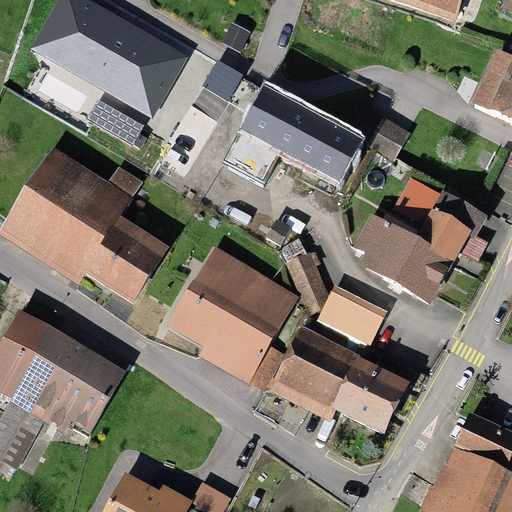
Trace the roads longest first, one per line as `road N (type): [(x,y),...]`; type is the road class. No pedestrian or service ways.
road 1 (residential): [(0,264),(260,440),(378,499)]
road 2 (residential): [(378,499),(511,263)]
